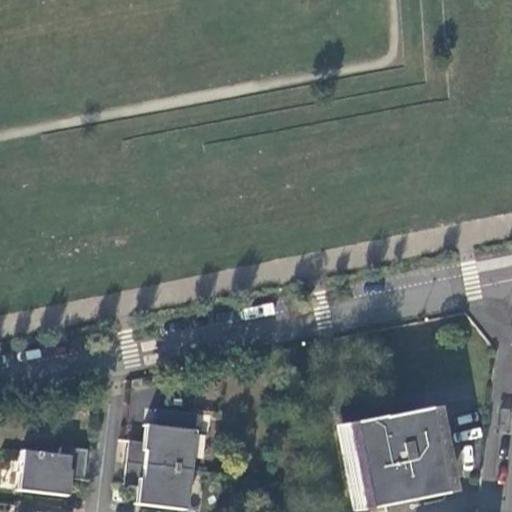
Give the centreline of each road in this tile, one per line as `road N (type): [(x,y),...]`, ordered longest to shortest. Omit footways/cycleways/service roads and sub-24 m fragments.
road 1 (residential): [(511,280),(116,354)]
road 2 (residential): [(116,354),(97,511)]
